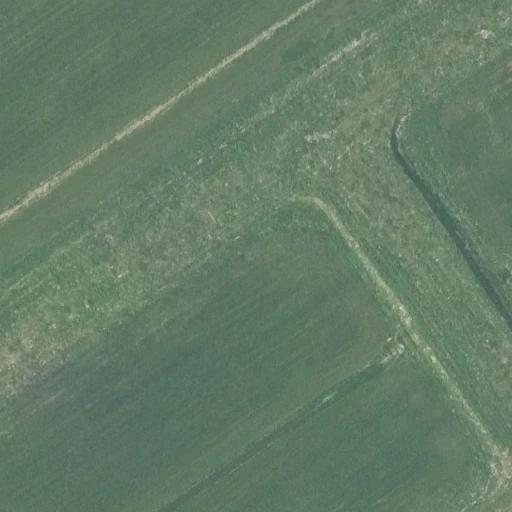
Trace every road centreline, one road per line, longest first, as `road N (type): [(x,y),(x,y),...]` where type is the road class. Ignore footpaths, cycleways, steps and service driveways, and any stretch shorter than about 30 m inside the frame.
road 1 (unclassified): [(0,347),(330,118)]
road 2 (unclassified): [(330,118),(511,394)]
road 3 (unclassified): [(330,118),(502,0)]
